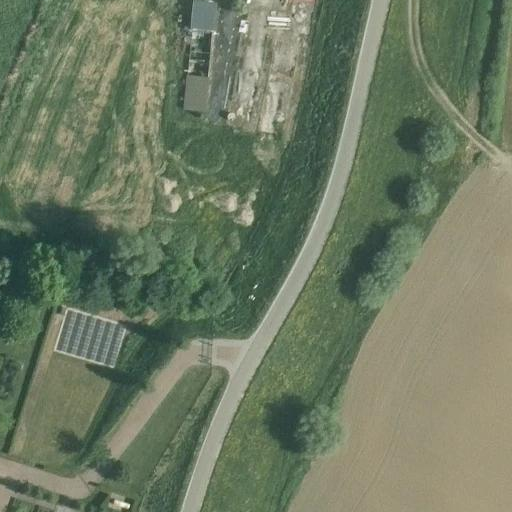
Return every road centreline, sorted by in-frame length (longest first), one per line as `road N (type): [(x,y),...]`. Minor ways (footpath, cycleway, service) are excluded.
road 1 (unclassified): [(189,511),(220,418),(312,250),(384,0)]
road 2 (unknown): [(252,360),(173,362),(87,461),(0,496)]
